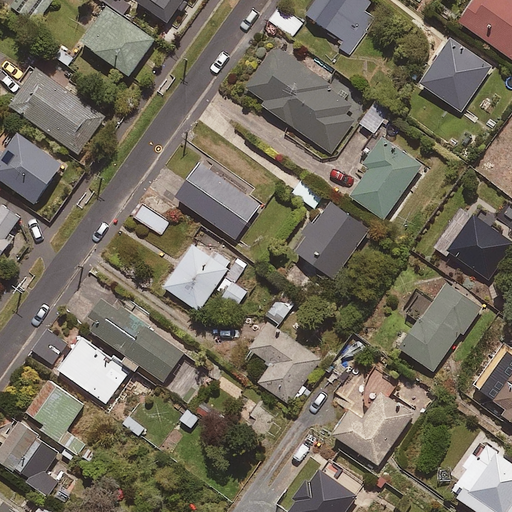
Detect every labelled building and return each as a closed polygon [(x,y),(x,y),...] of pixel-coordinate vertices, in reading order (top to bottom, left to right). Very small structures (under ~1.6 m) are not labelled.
[(187,0),(139,0),(138,2),(169,25),(187,0)] [(371,2),(367,0),(319,0),(309,16),(342,40),(338,46),(349,54),(374,18),(365,11),(371,2)] [(511,0),(479,0),(462,24),(511,58),(511,0)] [(302,23),(278,7),(269,21),(293,37),(302,23)] [(156,42),(110,10),(85,46),(131,77),(156,42)] [(494,68),(451,39),(420,84),(463,113),(494,68)] [(331,85),(277,47),(248,88),(267,102),(264,106),(332,155),(356,121),(346,115),(352,106),(328,89),(331,85)] [(109,115),(39,66),(11,106),(80,155),(109,115)] [(387,118),(372,108),(361,124),(376,134),(387,118)] [(65,166),(21,136),(7,157),(0,151),(0,180),(38,206),(65,166)] [(421,170),(382,143),(366,166),(373,171),(354,198),(385,220),(421,170)] [(262,206),(203,165),(179,200),(237,241),(262,206)] [(371,231),(333,204),(298,254),(335,281),(371,231)] [(169,222),(144,206),(136,219),(161,234),(169,222)] [(0,262),(1,264),(17,241),(10,236),(22,220),(5,207),(0,213),(0,262)] [(511,250),(511,243),(477,218),(451,254),(490,282),(511,250)] [(237,261),(231,268),(196,244),(164,288),(200,313),(215,292),(238,309),(250,291),(238,283),(248,269),(237,261)] [(483,310),(447,285),(402,350),(435,373),(462,333),(465,335),(483,310)] [(292,308),(280,300),(268,317),(280,326),(292,308)] [(185,355),(117,307),(97,336),(165,384),(185,355)] [(32,352),(52,367),(71,340),(51,325),(32,352)] [(321,360),(272,325),(253,351),(274,366),(261,385),(290,405),(321,360)] [(129,373),(83,340),(61,371),(107,404),(129,373)] [(84,407),(46,381),(26,412),(49,428),(46,432),(79,454),(86,445),(67,432),(84,407)] [(511,384),(493,411),(511,423),(511,384)] [(414,416),(384,395),(365,422),(352,413),(336,436),(379,466),(414,416)] [(202,418),(187,408),(178,421),(194,431),(202,418)] [(0,461),(15,472),(39,438),(19,423),(0,449),(0,461)] [(39,438),(15,472),(48,496),(58,482),(46,473),(60,453),(39,438)] [(511,511),(511,461),(488,444),(452,494),(477,511),(511,511)] [(348,511),(358,498),(320,471),(290,511),(348,511)] [(18,511),(3,501),(0,505),(0,511),(18,511)]
